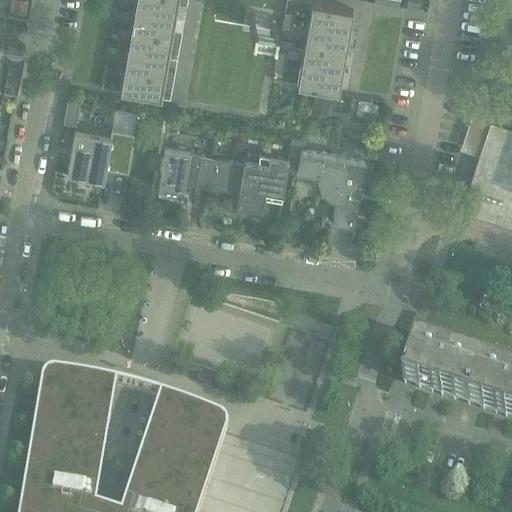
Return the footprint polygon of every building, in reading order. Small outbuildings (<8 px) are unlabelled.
[(0,0),(0,11),(6,13),(8,0),(0,0)] [(174,16),(176,3),(186,5),(186,0),(134,0),(133,9),(174,16)] [(420,2),(410,0),(407,0),(406,7),(418,10),(420,2)] [(348,31),(352,10),(311,3),(307,24),(348,31)] [(180,38),(181,31),(172,29),(174,16),(133,9),(130,29),(180,38)] [(293,21),(294,14),(284,12),(283,20),(293,21)] [(282,27),(292,29),(293,21),(283,20),(282,27)] [(345,51),(348,31),(307,24),(304,44),(345,51)] [(167,56),(169,44),(179,45),(180,38),(130,29),(126,49),(167,56)] [(341,71),(345,51),(304,44),(300,64),(341,71)] [(23,51),(3,47),(0,61),(0,82),(17,86),(23,51)] [(173,78),(174,71),(165,69),(167,56),(126,49),(123,69),(173,78)] [(286,61),(287,54),(277,52),(276,60),(286,61)] [(275,67),(285,69),(286,61),(276,60),(275,67)] [(337,92),(341,71),(300,64),(297,85),(337,92)] [(160,98),(162,84),(172,85),(173,78),(123,69),(119,90),(160,98)] [(67,100),(63,123),(75,125),(80,102),(67,100)] [(511,115),(483,106),(471,144),(482,148),(480,155),(462,208),(481,215),(511,224),(511,115)] [(66,174),(78,176),(103,181),(105,168),(128,173),(135,134),(111,129),(110,136),(75,130),(66,174)] [(184,181),(207,185),(212,157),(189,153),(189,150),(165,145),(157,190),(181,195),(184,181)] [(364,161),(300,149),(296,171),(318,175),(317,179),(318,183),(319,187),(321,190),(319,191),(320,193),(322,191),(324,194),(327,197),(331,198),(335,200),(331,221),(353,225),(364,161)] [(243,163),(212,157),(207,185),(239,191),(236,205),(261,209),(262,208),(261,208),(263,198),(281,201),(289,154),(288,154),(287,159),(259,154),(257,162),(244,160),(243,163)] [(355,225),(362,227),(364,220),(357,218),(355,225)] [(482,364),(418,343),(404,383),(469,404),(482,364)] [(511,418),(511,374),(482,364),(469,404),(511,418)] [(53,374),(52,374),(49,374),(48,374),(46,375),(44,376),(43,378),(41,380),(40,382),(40,383),(40,384),(18,511),(198,511),(225,434),(225,432),(226,429),(225,428),(225,426),(224,424),(223,423),(222,422),(220,420),(218,419),(204,413),(189,407),(174,402),(159,397),(120,511),(105,511),(94,508),(115,385),(84,379),(53,374)]
